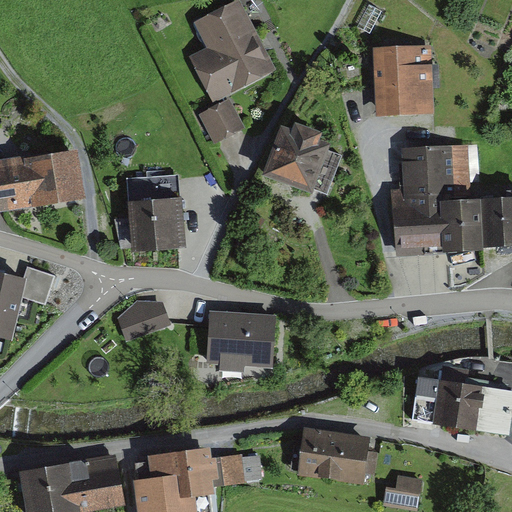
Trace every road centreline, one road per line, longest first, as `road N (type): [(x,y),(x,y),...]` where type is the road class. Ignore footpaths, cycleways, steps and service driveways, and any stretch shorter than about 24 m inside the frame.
road 1 (residential): [(511,462),(420,431),(296,419),(0,462)]
road 2 (residential): [(511,304),(300,310),(199,283),(122,276)]
road 3 (track): [(199,283),(258,146),(351,0)]
road 4 (track): [(0,48),(83,133),(103,270)]
road 5 (residential): [(0,392),(122,276)]
road 6 (residential): [(122,276),(0,240)]
